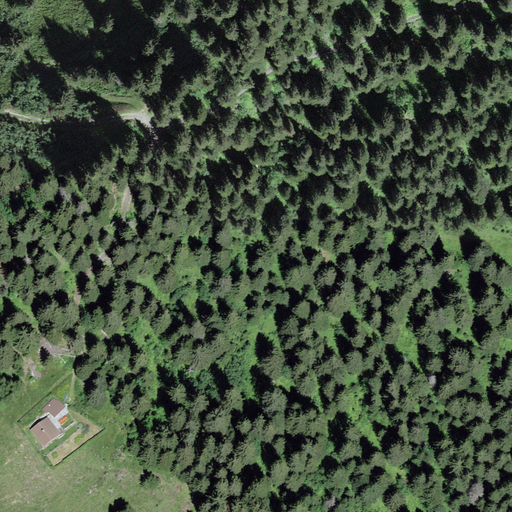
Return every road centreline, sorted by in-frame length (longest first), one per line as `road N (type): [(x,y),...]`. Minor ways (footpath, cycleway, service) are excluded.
road 1 (track): [(0,109),(45,120),(136,115),(172,124),(233,98),(271,68),(473,0)]
road 2 (track): [(68,405),(84,349),(79,285),(116,237),(156,126)]
road 3 (track): [(142,119),(133,97),(70,77),(109,0)]
